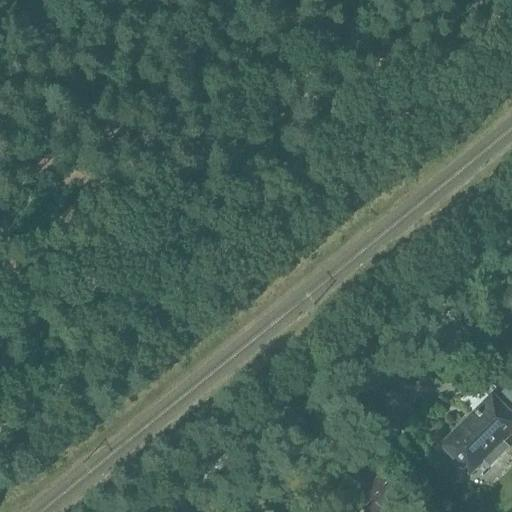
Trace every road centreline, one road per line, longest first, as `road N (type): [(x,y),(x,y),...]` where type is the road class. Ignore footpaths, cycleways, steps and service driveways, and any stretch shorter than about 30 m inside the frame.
road 1 (track): [(0,435),(511,20)]
road 2 (unknown): [(0,354),(17,351),(125,246),(217,126),(260,105),(345,92),(420,33),(483,0)]
road 3 (residential): [(167,511),(511,232)]
